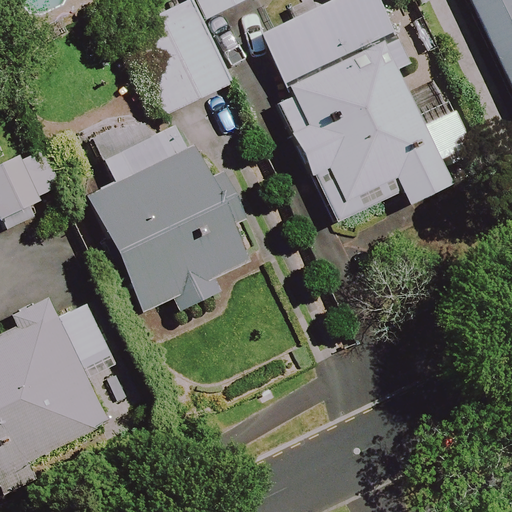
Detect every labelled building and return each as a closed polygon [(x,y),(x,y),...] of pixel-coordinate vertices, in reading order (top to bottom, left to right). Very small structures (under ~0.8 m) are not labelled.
[(185,0),(187,2),(198,25),(248,0),(185,0)] [(308,0),(312,7),(249,37),(278,98),(268,102),(328,226),(387,198),(395,215),(443,192),(434,175),(469,158),(451,120),(413,139),(384,78),(404,69),(370,0),(308,0)] [(511,0),(507,0),(506,0),(458,0),(511,117),(511,0)] [(198,25),(187,2),(102,43),(144,131),(229,90),(198,25)] [(172,131),(118,156),(97,165),(108,190),(82,202),(135,318),(162,306),(167,318),(212,298),(206,285),(239,269),(222,231),(235,225),(215,180),(198,187),(172,131)] [(0,221),(50,198),(29,152),(0,165),(0,221)] [(43,322),(0,342),(0,497),(25,486),(16,467),(95,431),(74,385),(107,370),(78,306),(43,322)]
